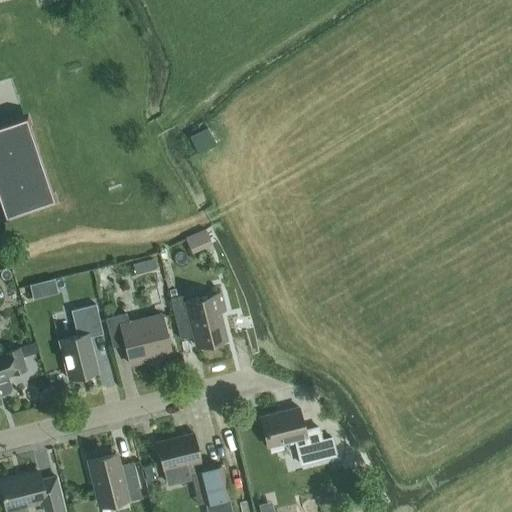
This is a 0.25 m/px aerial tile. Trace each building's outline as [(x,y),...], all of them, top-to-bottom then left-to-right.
[(0,208),(2,208),(5,216),(53,200),(25,117),(0,126),(0,208)] [(198,153),(216,144),(208,127),(190,137),(198,153)] [(205,228),(185,238),(192,254),(212,244),(205,228)] [(155,268),(152,258),(133,263),(136,273),(155,268)] [(29,286),(33,300),(42,297),(39,284),(29,286)] [(185,295),(170,298),(180,339),(194,335),(197,347),(226,340),(219,312),(225,310),(221,293),(186,301),(185,295)] [(103,333),(95,304),(71,310),(77,336),(59,340),(68,379),(98,372),(89,337),(103,333)] [(129,323),(127,313),(105,318),(112,348),(125,344),(130,364),(171,354),(162,315),(129,323)] [(26,370),(19,348),(0,354),(0,395),(10,392),(12,388),(8,376),(26,370)] [(304,430),(298,407),(260,417),(267,446),(294,440),(301,464),(326,458),(341,454),(337,439),(322,442),(318,427),(304,430)] [(204,471),(200,459),(194,433),(156,443),(162,469),(163,469),(167,485),(191,479),(190,475),(204,471)] [(127,501),(142,497),(133,461),(119,465),(117,456),(89,463),(99,503),(126,497),(127,501)] [(232,511),(221,465),(204,469),(212,502),(205,503),(207,511),(232,511)] [(41,481),(38,472),(0,481),(0,486),(6,511),(26,511),(25,505),(44,500),(47,511),(61,511),(65,511),(56,477),(41,481)]
